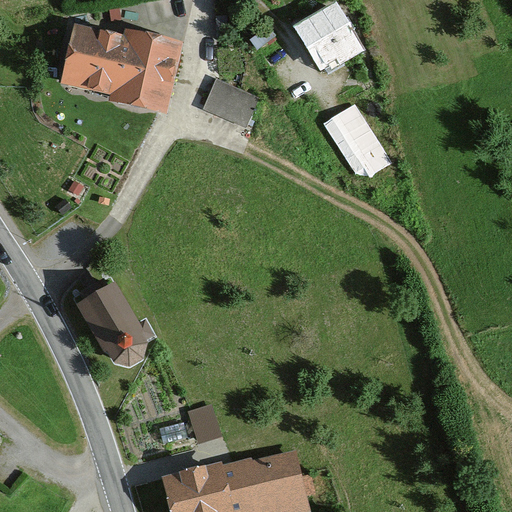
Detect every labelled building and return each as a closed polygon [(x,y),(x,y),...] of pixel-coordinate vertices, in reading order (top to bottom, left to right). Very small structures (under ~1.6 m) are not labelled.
[(338,9),(301,32),(328,76),(365,54),(338,9)] [(180,53),(78,30),(64,91),(166,114),(180,53)] [(259,102),(217,84),(206,111),(247,129),(259,102)] [(358,108),(322,131),(353,180),(389,157),(358,108)] [(118,288),(83,308),(114,362),(131,369),(145,361),(148,340),(118,288)] [(212,406),(190,412),(199,442),(221,436),(212,406)] [(308,511),(297,456),(168,483),(174,511),(308,511)]
